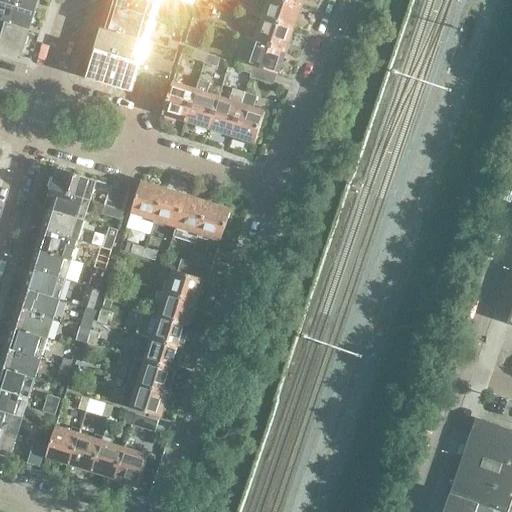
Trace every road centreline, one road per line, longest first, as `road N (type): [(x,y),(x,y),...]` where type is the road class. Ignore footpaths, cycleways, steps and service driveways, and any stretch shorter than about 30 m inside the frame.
road 1 (residential): [(163,511),(269,194)]
road 2 (residential): [(269,194),(336,0)]
road 3 (unclassified): [(457,371),(511,212)]
road 4 (unclassified): [(410,511),(457,371)]
road 5 (residential): [(269,194),(141,150)]
road 6 (residential): [(141,150),(135,113),(48,83)]
road 7 (residential): [(30,139),(115,167),(141,150)]
